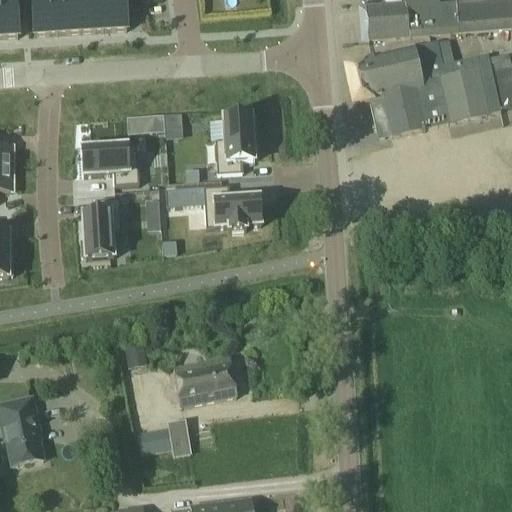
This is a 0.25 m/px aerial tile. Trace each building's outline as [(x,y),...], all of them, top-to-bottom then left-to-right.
[(55,0),(32,1),(34,40),(58,39),(55,0)] [(78,0),(55,0),(58,39),(80,37),(78,0)] [(101,0),(78,0),(80,37),(103,36),(101,0)] [(124,0),(101,0),(103,36),(127,34),(124,0)] [(404,0),(405,6),(366,8),(369,44),(511,31),(511,1),(440,7),(439,0),(404,0)] [(16,3),(0,3),(0,42),(18,41),(16,3)] [(491,75),(487,59),(442,69),(437,46),(363,62),(364,66),(346,70),(354,106),(371,103),(380,141),(394,138),(394,139),(424,133),(424,134),(427,134),(426,132),(500,116),(499,114),(491,75)] [(511,77),(511,71),(491,75),(499,114),(511,111),(511,77)] [(256,117),(227,119),(231,163),(231,165),(246,164),(259,163),(257,135),(261,134),(259,118),(256,119),(256,117)] [(163,120),(155,121),(156,137),(165,136),(163,120)] [(99,150),(84,151),(86,180),(116,178),(131,177),(131,175),(129,148),(115,149),(114,146),(98,147),(99,150)] [(0,173),(13,174),(13,151),(0,151),(0,173)] [(231,163),(221,164),(222,178),(247,176),(246,164),(231,165),(231,163)] [(0,196),(13,196),(13,174),(0,173),(0,196)] [(185,186),(199,186),(198,174),(184,175),(185,186)] [(131,177),(116,178),(117,190),(142,189),(141,175),(131,175),(131,177)] [(234,190),(209,191),(210,205),(219,205),(219,203),(234,202),(234,190)] [(234,202),(219,203),(219,205),(221,231),(234,231),(234,235),(252,233),(251,229),(266,228),(264,200),(234,202)] [(123,203),(98,205),(99,217),(114,216),(114,217),(124,217),(123,203)] [(147,236),(160,236),(158,205),(145,206),(147,236)] [(87,245),(84,246),(85,262),(89,261),(89,263),(117,261),(114,217),(114,216),(99,217),(86,218),(87,245)] [(0,282),(9,282),(9,281),(12,281),(12,265),(9,265),(9,237),(0,236),(0,282)] [(174,373),(181,412),(238,401),(230,362),(174,373)] [(32,402),(0,408),(0,422),(4,441),(6,441),(12,471),(43,464),(37,434),(39,434),(32,402)] [(184,427),(135,434),(139,461),(188,455),(184,427)] [(252,511),(252,503),(191,510),(191,511),(185,511),(252,511)]
